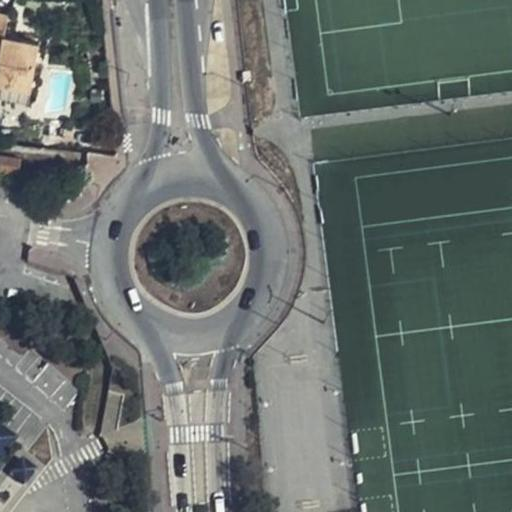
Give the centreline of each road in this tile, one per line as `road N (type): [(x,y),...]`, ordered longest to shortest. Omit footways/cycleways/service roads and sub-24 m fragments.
road 1 (primary): [(230,339),(269,295),(273,236),(239,188),(212,175)]
road 2 (primary): [(154,178),(109,216),(98,273),(107,301),(149,342)]
road 3 (primary): [(212,175),(184,0)]
road 4 (primary): [(149,342),(172,395),(179,511)]
road 5 (primary): [(228,511),(223,376),(230,339)]
road 6 (primary): [(160,43),(154,178)]
